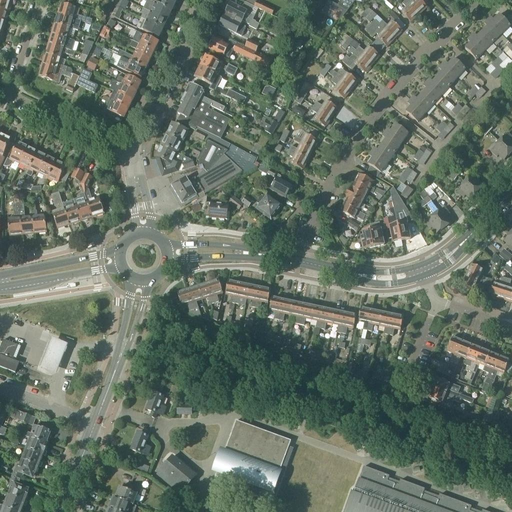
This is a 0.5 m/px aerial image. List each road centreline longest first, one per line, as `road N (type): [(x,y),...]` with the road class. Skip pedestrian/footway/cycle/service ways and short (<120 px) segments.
road 1 (residential): [(301,261),(350,147),(403,74),(476,0)]
road 2 (residential): [(206,0),(131,162)]
road 3 (tertiary): [(94,425),(141,284)]
road 4 (residential): [(131,162),(8,95)]
road 5 (tertiary): [(301,261),(168,255)]
road 6 (tertiary): [(428,271),(366,280),(301,261)]
road 7 (tertiary): [(0,282),(119,261)]
